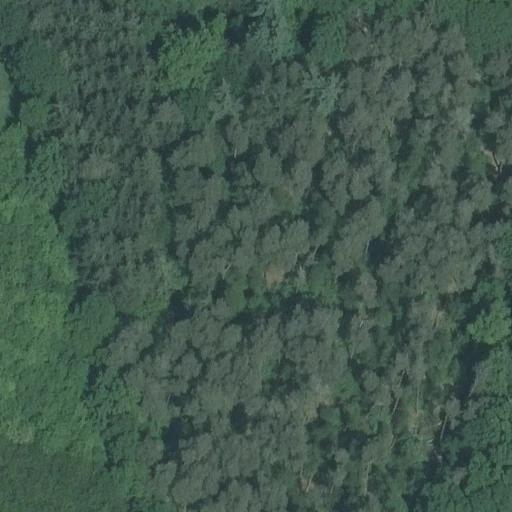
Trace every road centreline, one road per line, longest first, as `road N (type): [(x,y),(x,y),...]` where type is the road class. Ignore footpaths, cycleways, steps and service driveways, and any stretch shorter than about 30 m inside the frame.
road 1 (track): [(362,0),(357,122),(244,511)]
road 2 (track): [(511,289),(463,442),(499,465),(481,511)]
road 3 (track): [(361,27),(511,66)]
